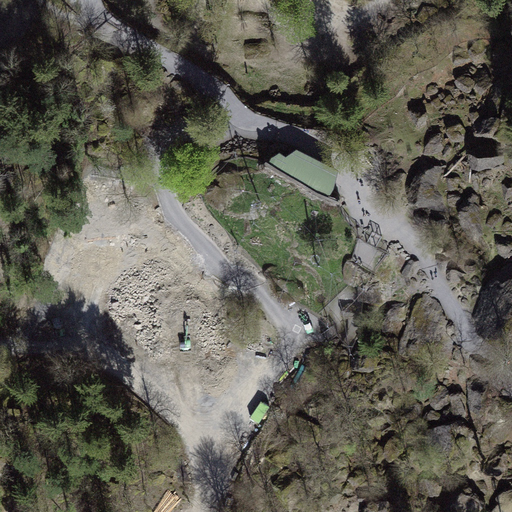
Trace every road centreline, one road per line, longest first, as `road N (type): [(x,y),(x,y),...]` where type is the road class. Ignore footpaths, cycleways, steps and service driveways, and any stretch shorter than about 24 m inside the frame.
road 1 (track): [(212,463),(237,453),(290,342),(286,323),(169,206),(164,162),(184,136),(241,124),(188,68),(94,9),(92,0)]
road 2 (track): [(511,378),(457,329),(420,254),(355,202),(349,168),(282,133),(241,124)]
